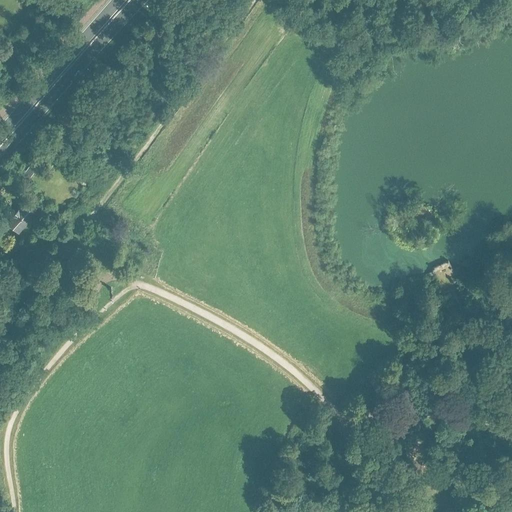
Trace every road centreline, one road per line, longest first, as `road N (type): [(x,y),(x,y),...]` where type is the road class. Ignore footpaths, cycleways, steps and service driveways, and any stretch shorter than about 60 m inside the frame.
road 1 (track): [(354,422),(255,342),(99,267)]
road 2 (track): [(99,267),(89,310),(14,406),(5,448),(11,511)]
road 3 (primary): [(0,156),(139,0)]
road 4 (primary): [(119,0),(0,133)]
road 5 (residential): [(511,423),(404,411),(354,422)]
